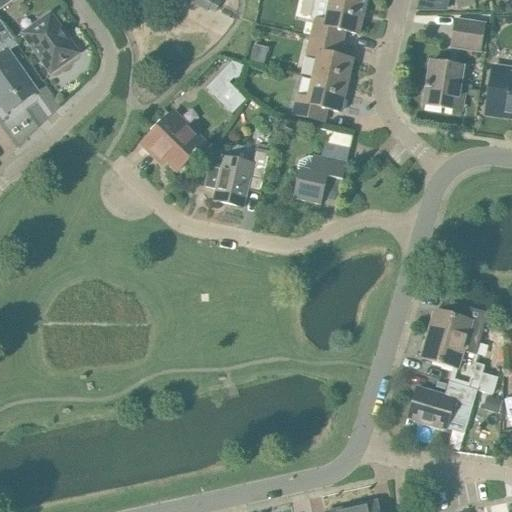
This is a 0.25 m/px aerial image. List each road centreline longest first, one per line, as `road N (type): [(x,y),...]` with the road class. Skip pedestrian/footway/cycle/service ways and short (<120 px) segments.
road 1 (residential): [(423,231),(362,222),(294,250),(183,230),(126,187)]
road 2 (residential): [(75,0),(110,53),(101,92),(0,181)]
road 3 (residential): [(355,447),(423,231)]
road 4 (residential): [(442,178),(400,138),(382,104),(400,0)]
road 5 (residential): [(200,503),(315,481),(334,473),(355,447)]
road 6 (residential): [(511,472),(465,472),(355,447)]
